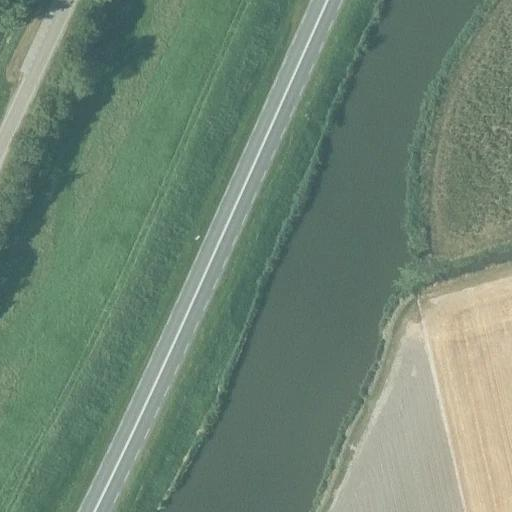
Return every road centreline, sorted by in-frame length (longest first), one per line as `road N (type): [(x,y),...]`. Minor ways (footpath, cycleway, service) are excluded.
road 1 (primary): [(93,511),(327,0)]
road 2 (unclassified): [(0,155),(72,0)]
